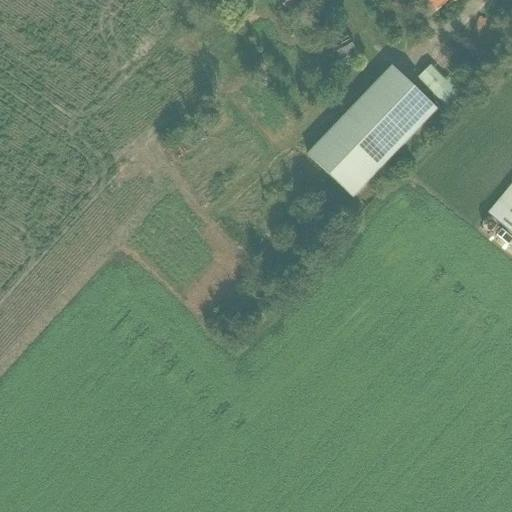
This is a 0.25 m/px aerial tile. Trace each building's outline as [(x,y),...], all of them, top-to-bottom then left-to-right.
[(282,0),(280,2),(288,9),(296,0),(282,0)] [(427,0),(437,11),(448,2),(450,0),(427,0)] [(348,38),(325,51),(337,71),(360,58),(348,38)] [(438,112),(392,67),(308,155),(353,199),(438,112)] [(419,79),(447,110),(465,96),(450,80),(446,83),(432,68),(419,79)]
